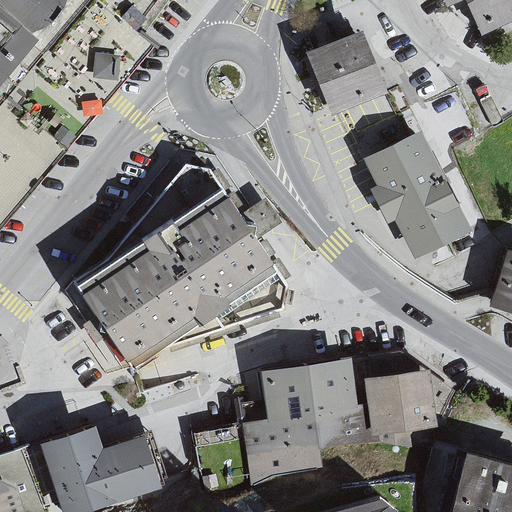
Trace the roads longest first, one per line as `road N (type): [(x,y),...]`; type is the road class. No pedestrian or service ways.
road 1 (residential): [(0,288),(143,121),(184,94)]
road 2 (tertiary): [(327,236),(390,292),(511,368)]
road 3 (tertiary): [(327,236),(293,175),(267,85)]
road 4 (tertiary): [(214,122),(327,236)]
road 5 (residential): [(511,72),(436,34),(404,0)]
